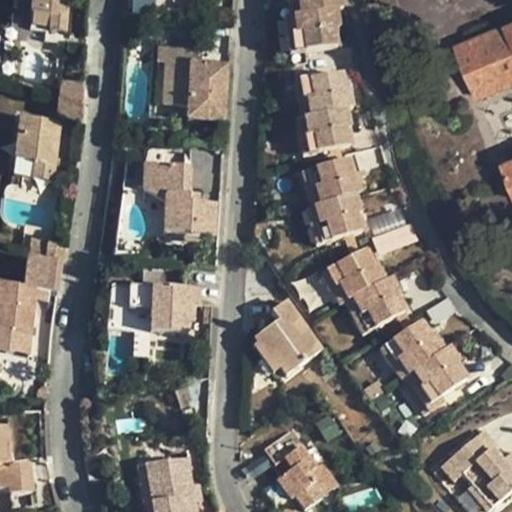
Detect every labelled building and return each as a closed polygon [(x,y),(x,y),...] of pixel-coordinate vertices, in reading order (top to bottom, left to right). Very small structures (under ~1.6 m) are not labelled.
[(66,35),(68,0),(31,0),(30,15),(50,17),(49,33),(66,35)] [(295,0),(298,19),(292,19),(295,38),(301,37),(303,54),(337,50),(334,31),(338,30),(336,14),(342,13),(340,0),(295,0)] [(511,175),(511,22),(459,46),(480,97),(511,83),(511,157),(506,161),(511,175)] [(189,96),(187,120),(222,122),(226,66),(166,63),(164,94),(189,96)] [(341,76),(308,82),(311,100),(305,101),(308,119),(303,121),(307,139),(313,137),(316,156),(349,149),(346,130),(350,129),(347,112),(353,111),(349,92),(344,93),(341,76)] [(60,84),(58,100),(81,104),(82,84),(60,84)] [(0,97),(0,111),(19,116),(23,104),(0,97)] [(81,104),(58,100),(57,115),(80,127),(81,104)] [(34,165),(31,182),(51,185),(59,125),(20,120),(14,163),(34,165)] [(347,162),(314,171),(319,188),(312,190),(318,209),(312,210),(318,228),(324,226),(329,244),(362,234),(356,216),(360,214),(355,198),(361,196),(356,177),(351,179),(347,162)] [(34,165),(14,163),(12,179),(31,182),(34,165)] [(188,203),(188,196),(189,168),(144,166),(143,193),(165,205),(164,237),(214,239),(215,204),(199,204),(188,203)] [(373,242),(380,256),(415,238),(408,224),(373,242)] [(363,253),(332,270),(341,286),(336,289),(345,306),(350,303),(360,319),(366,316),(374,332),(405,314),(396,299),(400,296),(390,280),(384,283),(375,267),(372,269),(363,253)] [(0,332),(11,334),(9,354),(29,357),(36,289),(57,291),(61,263),(60,263),(27,259),(24,287),(0,285),(0,332)] [(199,291),(128,288),(127,310),(149,311),(148,335),(187,335),(188,306),(198,306),(199,291)] [(267,356),(278,371),(284,379),(322,352),(287,302),(271,314),(277,323),(252,341),(264,359),(267,356)] [(420,324),(391,343),(401,359),(396,362),(406,378),(411,374),(422,390),(427,387),(437,401),(466,382),(456,367),(460,365),(449,349),(444,353),(433,337),(430,339),(420,324)] [(11,334),(0,332),(0,353),(9,354),(11,334)] [(271,377),(278,371),(267,356),(264,359),(252,341),(248,344),(271,377)] [(0,428),(0,492),(9,491),(9,496),(32,494),(29,466),(9,468),(5,428),(0,428)] [(482,433),(439,470),(452,484),(475,465),(491,485),(485,491),(497,506),(511,493),(511,453),(500,464),(491,452),(495,449),(482,433)] [(275,483),(289,502),(295,511),(304,511),(344,482),(335,469),(333,471),(311,441),(291,456),(280,440),(264,451),(275,465),(282,460),(291,471),(275,483)] [(195,511),(194,506),(192,488),(188,461),(144,467),(151,511),(195,511)] [(289,502),(275,483),(262,492),(277,511),(289,502)] [(192,488),(194,506),(201,505),(198,487),(192,488)] [(345,499),(350,511),(380,500),(375,487),(345,499)]
